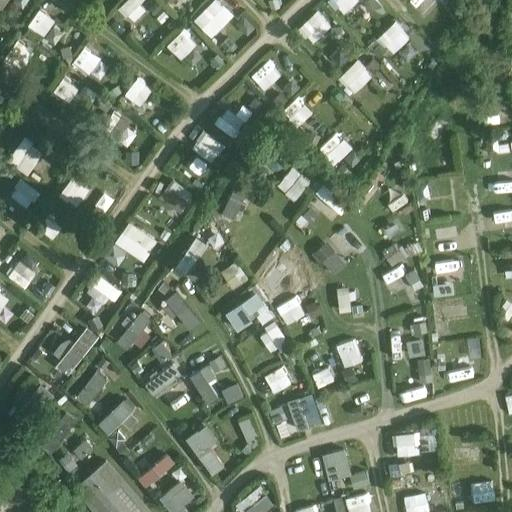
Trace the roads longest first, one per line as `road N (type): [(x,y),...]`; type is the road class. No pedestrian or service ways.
road 1 (track): [(461,127),(495,362),(505,511)]
road 2 (track): [(192,305),(237,365),(261,416),(286,511)]
road 3 (track): [(368,225),(392,420)]
road 4 (track): [(249,0),(381,133)]
road 5 (track): [(0,85),(141,187)]
road 6 (track): [(121,369),(221,506)]
road 7 (track): [(282,222),(328,315),(340,327),(380,326)]
road 8 (track): [(70,11),(200,101)]
